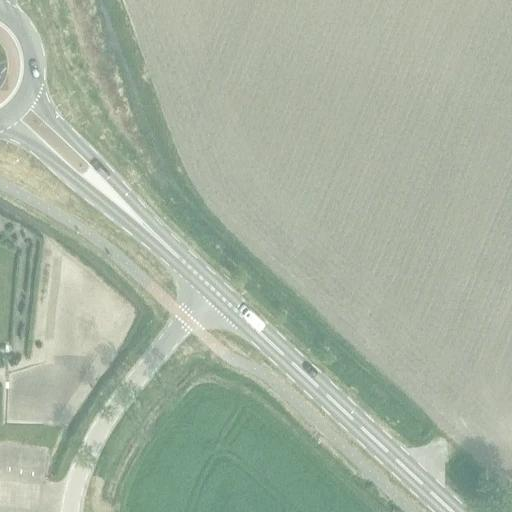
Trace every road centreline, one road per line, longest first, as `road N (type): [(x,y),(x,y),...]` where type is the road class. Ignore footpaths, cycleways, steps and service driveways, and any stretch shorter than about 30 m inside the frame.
road 1 (primary): [(451,511),(212,290)]
road 2 (tertiary): [(69,511),(105,419),(212,290)]
road 3 (primary): [(212,290),(112,196)]
road 4 (primary): [(3,120),(69,177),(112,196)]
road 5 (primary): [(112,196),(89,158),(22,101)]
